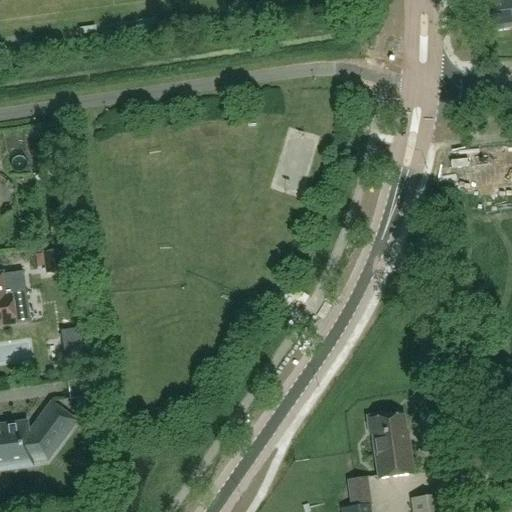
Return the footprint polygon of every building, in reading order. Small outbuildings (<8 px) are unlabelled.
[(511,27),(511,12),(510,0),(489,0),(494,30),(511,27)] [(67,247),(62,210),(50,212),(55,249),(67,247)] [(414,254),(405,250),(396,272),(405,276),(414,254)] [(60,252),(43,254),(46,274),(63,272),(60,252)] [(0,326),(14,325),(10,297),(5,298),(2,274),(0,274),(0,326)] [(80,329),(63,331),(70,376),(86,373),(80,329)] [(84,379),(70,381),(72,398),(86,396),(84,379)] [(0,471),(31,467),(30,463),(46,460),(74,423),(51,406),(30,434),(26,434),(25,425),(0,428),(0,471)] [(373,435),(379,480),(412,475),(409,449),(405,450),(403,435),(405,435),(402,416),(384,419),(381,416),(373,417),(368,424),(369,432),(373,435)] [(442,511),(440,496),(411,501),(412,511),(442,511)]
